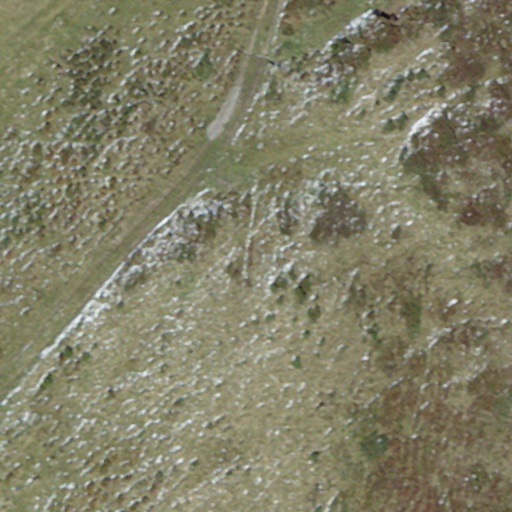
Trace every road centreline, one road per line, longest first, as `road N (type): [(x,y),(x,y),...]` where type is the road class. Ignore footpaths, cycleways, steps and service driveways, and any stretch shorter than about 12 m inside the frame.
road 1 (track): [(0,368),(242,120)]
road 2 (track): [(242,120),(275,0)]
